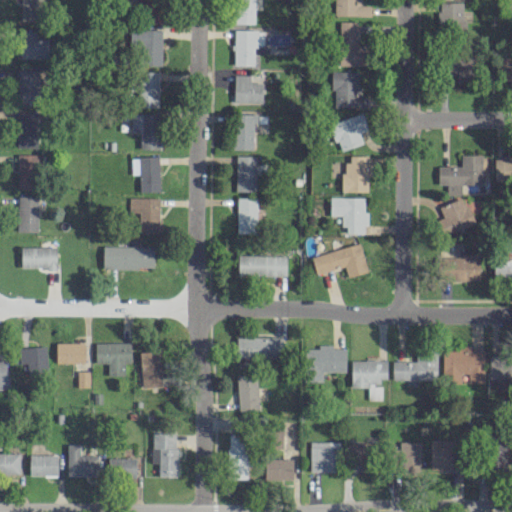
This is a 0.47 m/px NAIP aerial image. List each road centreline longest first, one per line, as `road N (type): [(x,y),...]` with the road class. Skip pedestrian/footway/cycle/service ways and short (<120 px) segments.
road 1 (residential): [(205,511),(195,307),(201,0)]
road 2 (residential): [(0,305),(511,314)]
road 3 (tertiary): [(30,511),(511,510)]
road 4 (residential): [(399,314),(403,0)]
